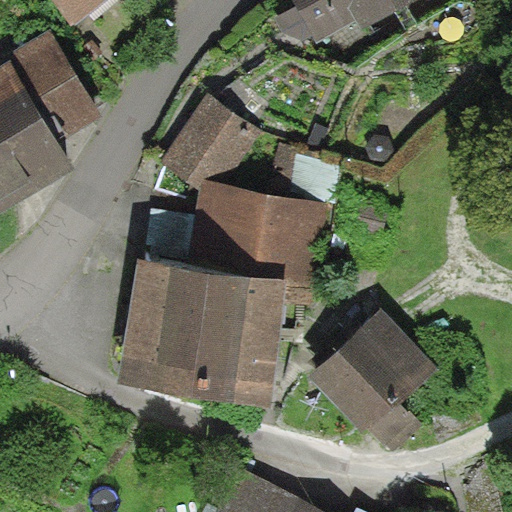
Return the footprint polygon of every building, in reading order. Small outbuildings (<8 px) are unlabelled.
[(53,0),(75,29),(113,0),(53,0)] [(363,27),(413,0),(294,0),(300,10),(280,22),(286,32),(312,44),(359,19),(363,27)] [(53,41),(0,70),(0,214),(74,173),(58,145),(99,122),(53,41)] [(135,237),(117,369),(266,389),(279,295),(318,301),(331,205),(197,187),(189,244),(135,237)] [(427,379),(372,314),(308,368),(362,433),(427,379)] [(473,468),(471,489),(474,511),(507,511),(505,462),(489,461),(473,468)] [(323,511),(227,473),(211,511),(323,511)]
